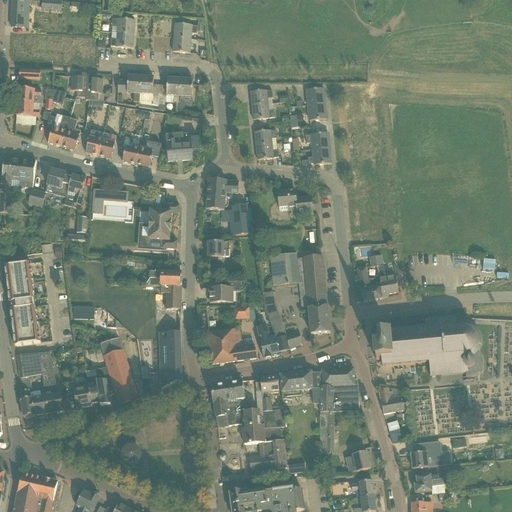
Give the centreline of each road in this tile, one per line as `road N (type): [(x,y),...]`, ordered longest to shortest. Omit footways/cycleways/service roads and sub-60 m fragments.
road 1 (tertiary): [(348,315),(330,184),(224,171)]
road 2 (residential): [(199,381),(194,182)]
road 3 (tertiary): [(194,182),(0,145)]
road 4 (residential): [(23,451),(199,381)]
road 5 (residential): [(224,171),(211,77),(122,69)]
road 6 (residential): [(397,511),(352,345)]
road 7 (unclassified): [(23,451),(0,285)]
road 8 (tertiary): [(348,315),(511,298)]
road 9 (residential): [(199,381),(352,345)]
road 10 (unclassified): [(157,511),(23,451)]
